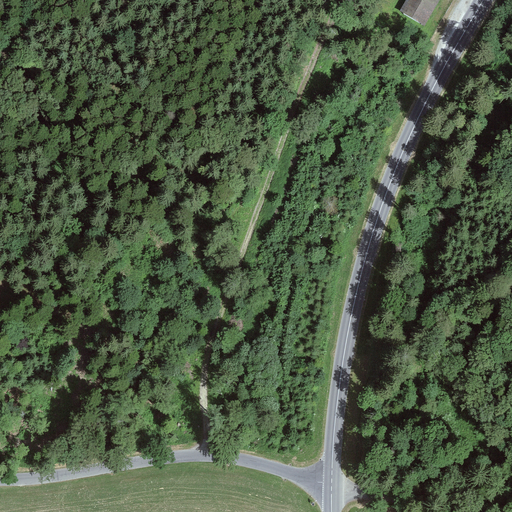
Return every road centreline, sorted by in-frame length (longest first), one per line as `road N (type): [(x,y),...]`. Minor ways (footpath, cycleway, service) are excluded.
road 1 (secondary): [(331,486),(347,332),(375,225),(413,127),(483,0)]
road 2 (track): [(220,459),(204,414),(219,324),(339,0)]
road 3 (unclassified): [(331,486),(247,461),(192,458),(0,480)]
road 4 (track): [(510,511),(331,486)]
